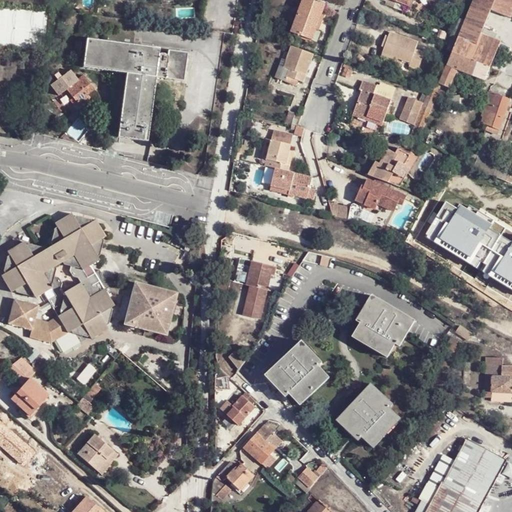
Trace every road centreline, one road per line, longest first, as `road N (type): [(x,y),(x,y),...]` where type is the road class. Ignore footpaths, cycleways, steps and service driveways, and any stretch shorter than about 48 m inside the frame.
road 1 (residential): [(0,157),(218,211)]
road 2 (residential): [(379,511),(274,406)]
road 3 (residential): [(274,406),(173,504)]
